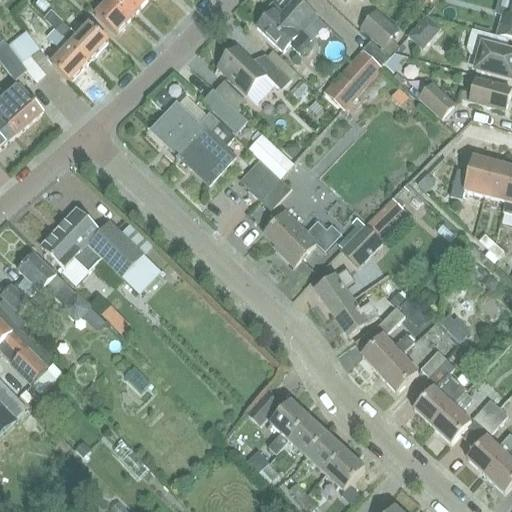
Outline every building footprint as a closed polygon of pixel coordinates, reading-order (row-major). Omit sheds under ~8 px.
[(117,37),(134,19),(113,0),(96,18),(117,37)] [(150,2),(148,0),(112,0),(113,0),(134,19),(150,2)] [(303,35),(318,19),(297,0),(284,14),(274,5),(265,14),(269,19),(258,31),(284,56),(291,48),(300,57),(312,43),(303,35)] [(511,15),(504,13),(497,38),(511,42),(511,15)] [(52,14),(44,21),(56,33),(64,25),(52,14)] [(383,50),(397,34),(377,15),(363,31),(383,50)] [(423,54),(441,33),(425,20),(408,40),(423,54)] [(56,33),(91,65),(109,46),(90,28),(79,39),(64,25),(56,33)] [(47,30),(42,35),(48,40),(52,35),(47,30)] [(72,85),(91,65),(56,33),(48,41),(64,55),(53,67),(72,85)] [(476,74),(511,84),(511,56),(501,53),(504,42),(473,33),(467,52),(471,58),(480,61),(476,74)] [(11,52),(23,68),(42,54),(30,38),(11,52)] [(388,60),(398,49),(391,42),(383,50),(382,49),(379,52),(388,60)] [(23,68),(11,52),(5,44),(0,48),(0,63),(16,85),(28,75),(23,68)] [(257,68),(239,51),(219,71),(247,98),(266,78),(282,94),(293,83),(266,58),(257,68)] [(345,113),(381,71),(363,55),(326,96),(345,113)] [(394,57),(385,68),(394,76),(407,61),(394,57)] [(471,106),(471,107),(506,116),(511,94),(477,85),(473,97),(462,94),(460,103),(471,106)] [(0,120),(17,139),(44,115),(30,99),(29,99),(20,89),(7,100),(0,92),(0,120)] [(433,90),(420,103),(442,123),(455,110),(433,90)] [(399,93),(392,101),(402,110),(409,102),(399,93)] [(204,105),(238,137),(248,125),(214,94),(204,105)] [(180,161),(216,123),(211,118),(201,128),(178,107),(151,134),(180,161)] [(0,153),(17,139),(0,120),(0,153)] [(216,123),(180,161),(210,189),(236,161),(226,152),(236,141),(216,123)] [(262,137),(248,152),(260,164),(270,173),(281,183),(295,168),(262,137)] [(287,147),(282,152),(291,161),(299,152),(295,148),(287,147)] [(458,174),(451,201),(463,204),(465,195),(486,201),(495,167),(474,161),(470,177),(458,174)] [(260,164),(240,185),(250,194),(261,204),(281,183),(270,173),(260,164)] [(503,217),(511,184),(511,171),(495,167),(486,201),(506,206),(503,217)] [(427,179),(418,191),(426,197),(435,184),(427,179)] [(281,183),(261,204),(272,214),(291,193),(281,183)] [(511,184),(503,217),(511,219),(511,184)] [(239,216),(254,201),(247,194),(232,208),(239,216)] [(30,240),(55,213),(37,196),(12,222),(30,240)] [(401,213),(392,203),(342,254),(359,271),(383,247),(375,239),(401,213)] [(77,214),(42,250),(66,274),(77,262),(91,276),(104,263),(123,282),(145,259),(123,238),(110,226),(101,236),(77,214)] [(285,216),(266,237),(286,257),(284,259),(296,270),(317,247),(317,246),(328,235),(318,225),(307,237),(285,216)] [(153,251),(132,230),(123,238),(145,259),(153,251)] [(317,246),(317,247),(326,256),(342,239),(332,230),(328,235),(317,246)] [(489,254),(495,247),(486,239),(480,245),(489,254)] [(489,254),(499,262),(505,256),(495,247),(489,254)] [(35,258),(19,275),(42,296),(43,295),(51,302),(55,302),(63,310),(63,315),(74,325),(79,325),(92,312),(35,258)] [(157,281),(162,276),(145,259),(123,282),(140,299),(146,293),(157,281)] [(333,318),(353,304),(344,292),(355,285),(347,274),(337,281),(336,281),(317,295),(333,318)] [(2,300),(21,318),(31,307),(13,289),(2,300)] [(398,296),(389,304),(395,310),(404,302),(398,296)] [(353,304),(333,318),(349,341),(369,328),(369,327),(380,320),(372,309),(361,317),(353,304)] [(388,338),(406,320),(397,312),(380,329),(388,338)] [(418,313),(411,321),(420,330),(428,322),(418,313)] [(29,351),(28,351),(13,336),(13,335),(0,321),(0,356),(32,389),(49,372),(29,351)] [(380,379),(402,359),(413,349),(406,341),(394,351),(385,340),(363,360),(380,379)] [(430,382),(447,364),(439,356),(421,374),(430,382)] [(402,359),(380,379),(398,397),(419,377),(402,359)] [(467,394),(450,378),(456,372),(447,364),(430,382),(438,389),(415,414),(433,431),(453,410),(467,394)] [(26,395),(20,400),(27,408),(33,402),(26,395)] [(268,398),(249,419),(261,431),(280,409),(268,398)] [(453,410),(433,431),(452,448),(472,427),(462,418),(473,406),(464,398),(453,410)] [(0,441),(19,424),(17,422),(0,404),(0,441)] [(290,445),(310,422),(291,405),(271,428),(282,438),(270,452),(278,459),(290,445)] [(491,405),(474,423),(483,431),(499,413),(491,405)] [(483,431),(491,439),(509,420),(500,412),(499,413),(483,431)] [(308,462),(329,439),(310,422),(290,445),(308,462)] [(487,481),(507,459),(511,453),(511,439),(510,438),(499,451),(488,442),(468,463),(487,481)] [(327,478),(347,456),(329,439),(308,462),(327,478)] [(84,445),(77,453),(85,461),(92,454),(84,445)] [(109,454),(129,478),(139,469),(119,446),(109,454)] [(511,453),(507,459),(487,481),(506,498),(511,491),(511,453)] [(263,473),(270,468),(260,456),(253,462),(248,466),(258,477),(263,473)] [(347,456),(327,478),(345,496),(366,473),(347,456)] [(270,468),(263,473),(273,485),(280,479),(270,468)] [(301,505),(308,499),(298,487),(291,493),(301,505)] [(307,511),(316,511),(318,511),(308,499),(301,505),(307,511)]
